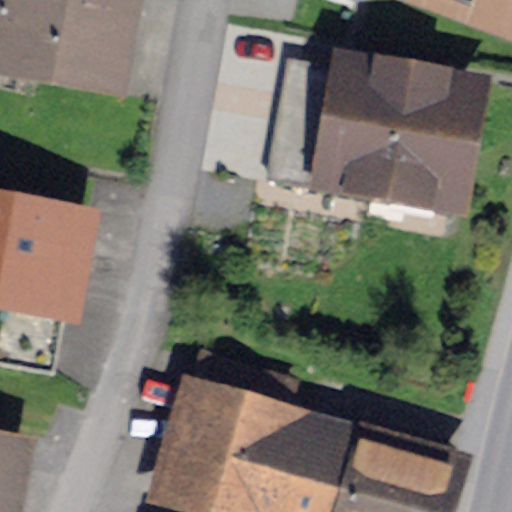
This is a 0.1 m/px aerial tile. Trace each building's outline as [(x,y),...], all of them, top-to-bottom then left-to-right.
[(0,0),(0,91),(126,115),(145,12),(78,0),(0,0)] [(511,0),(369,0),(368,4),(511,57),(511,0)] [(274,190),(447,218),(468,90),(295,62),(274,190)] [(0,318),(80,332),(99,219),(0,202),(0,318)] [(176,370),(142,497),(205,511),(237,386),(176,370)] [(205,511),(438,511),(457,441),(237,386),(205,511)] [(0,511),(13,511),(23,447),(0,443),(0,511)]
